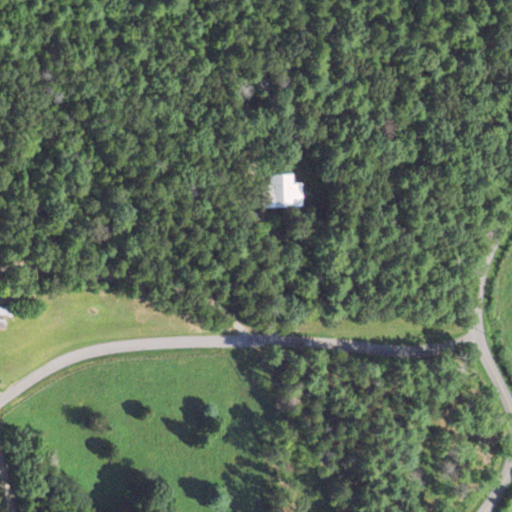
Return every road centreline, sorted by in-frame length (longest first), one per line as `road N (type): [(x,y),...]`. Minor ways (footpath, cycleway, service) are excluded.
road 1 (residential): [(480,340),(214,338),(103,347),(66,357),(0,396)]
road 2 (residential): [(481,511),(511,460),(476,309),(511,217)]
